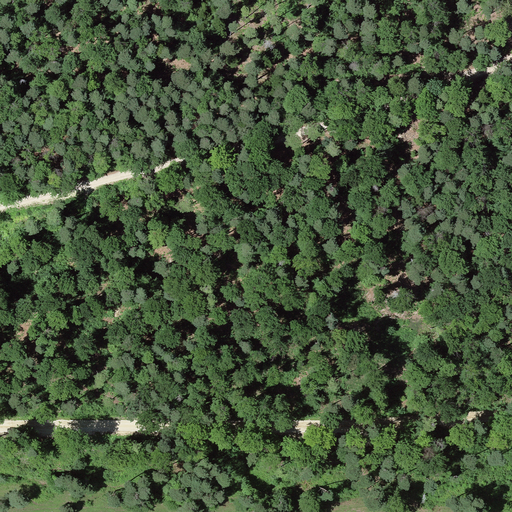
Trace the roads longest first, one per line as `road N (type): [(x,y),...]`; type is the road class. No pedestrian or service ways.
road 1 (track): [(0,207),(276,141),(511,60)]
road 2 (track): [(0,423),(225,428),(511,412)]
road 3 (track): [(0,66),(465,80)]
